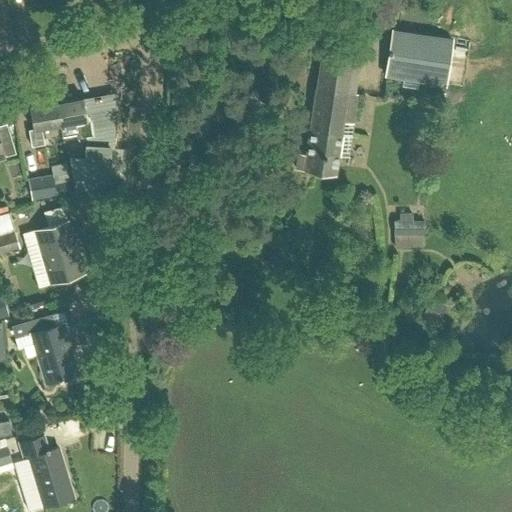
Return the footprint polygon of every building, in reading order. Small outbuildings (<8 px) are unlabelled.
[(390,28),(383,76),(445,84),(451,36),(390,28)] [(347,156),(349,143),(352,122),(353,122),(353,121),(352,121),(354,107),(356,107),(356,106),(355,106),(356,94),(357,94),(358,93),(353,93),(360,52),(323,46),(317,87),(315,87),(305,153),(297,152),(295,167),(335,173),(337,154),(347,156)] [(56,101),(60,124),(62,137),(80,134),(81,137),(94,135),(91,118),(86,118),(83,97),(56,101)] [(41,127),(60,124),(56,101),(29,106),(33,128),(28,129),(31,146),(44,143),(41,127)] [(104,143),(83,141),(84,153),(66,151),(73,188),(107,185),(104,143)] [(53,185),(51,173),(27,177),(31,199),(68,192),(67,182),(53,185)] [(87,269),(72,218),(37,228),(52,279),(87,269)] [(400,245),(426,245),(426,221),(400,221),(400,245)] [(0,250),(19,246),(16,233),(0,236),(0,250)] [(431,297),(424,312),(440,320),(447,304),(431,297)] [(54,323),(51,312),(10,322),(13,336),(29,332),(41,380),(79,369),(70,332),(66,320),(54,323)] [(77,440),(68,421),(54,426),(63,446),(77,440)] [(50,448),(45,433),(19,441),(24,455),(29,454),(44,502),(71,494),(57,446),(50,448)] [(0,448),(0,466),(14,462),(10,446),(0,448)]
